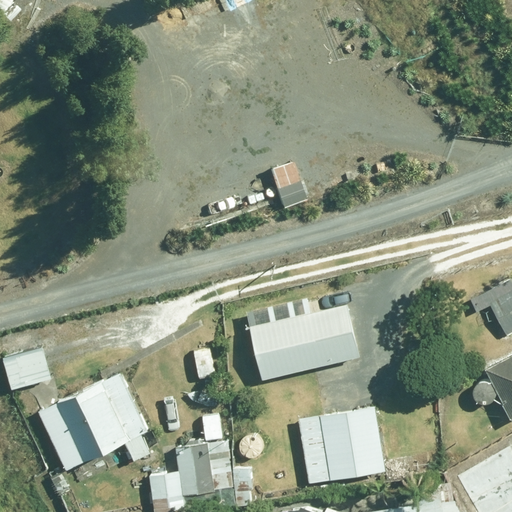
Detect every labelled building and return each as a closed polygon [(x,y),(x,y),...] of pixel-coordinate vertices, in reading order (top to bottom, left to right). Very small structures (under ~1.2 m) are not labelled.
[(510,334),(511,333),(511,280),(488,293),(510,334)] [(299,313),(256,322),(259,335),(267,375),(366,354),(355,301),(316,309),(299,313)] [(0,354),(35,344),(30,327),(0,335),(0,354)] [(16,387),(57,375),(49,344),(7,355),(16,387)] [(511,357),(491,368),(511,406),(511,357)] [(139,457),(159,447),(125,374),(45,411),(70,467),(131,439),(139,457)] [(313,480),(390,469),(380,404),(304,416),(313,480)] [(218,486),(238,483),(232,438),(212,442),(218,486)] [(218,488),(218,486),(212,442),(181,446),(188,492),(218,488)] [(494,511),(511,511),(511,484),(493,452),(458,472),(481,511),(491,505),(494,511)] [(157,511),(188,511),(183,470),(153,474),(157,511)] [(430,488),(421,489),(422,498),(422,503),(370,509),(370,511),(345,511),(329,506),(328,510),(305,502),(301,511),(465,511),(454,485),(430,488)]
